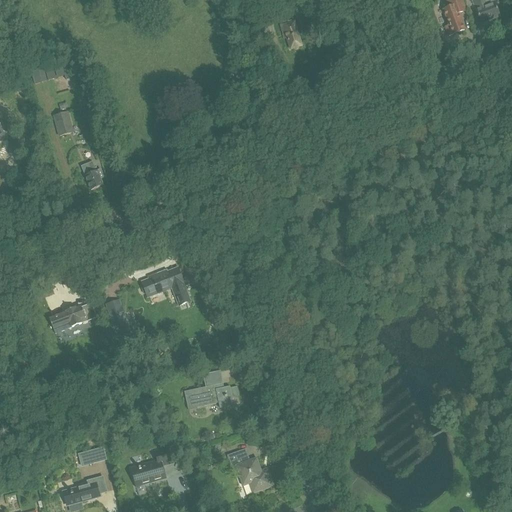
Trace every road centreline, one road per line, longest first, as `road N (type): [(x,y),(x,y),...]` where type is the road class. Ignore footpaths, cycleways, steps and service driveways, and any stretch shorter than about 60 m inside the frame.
road 1 (tertiary): [(212,189),(511,58)]
road 2 (unclassified): [(316,507),(250,318)]
road 3 (tertiary): [(0,283),(172,208)]
road 4 (unclassified): [(172,208),(250,318)]
road 5 (unclassified): [(250,318),(212,189)]
